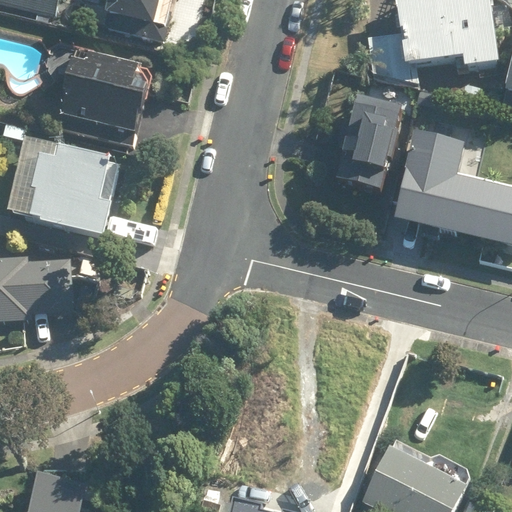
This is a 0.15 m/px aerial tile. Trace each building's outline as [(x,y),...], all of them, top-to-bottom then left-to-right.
[(0,0),(0,10),(55,24),(61,1),(55,0),(0,0)] [(174,0),(110,0),(104,22),(161,41),(174,0)] [(420,90),(417,74),(460,68),(461,77),(497,72),(487,0),(468,0),(389,10),(400,92),(420,90)] [(143,70),(92,59),(88,79),(72,75),(58,138),(136,155),(153,79),(141,77),(143,70)] [(511,68),(502,105),(511,107),(511,68)] [(399,118),(356,108),(335,191),(378,202),(399,118)] [(468,150),(416,138),(397,221),(511,246),(511,191),(461,180),(468,150)] [(122,172),(25,150),(7,229),(104,252),(122,172)] [(0,325),(75,319),(70,262),(0,267),(0,325)] [(356,503),(365,508),(363,511),(456,511),(472,481),(442,466),(439,470),(381,441),(369,464),(374,466),(356,503)]
